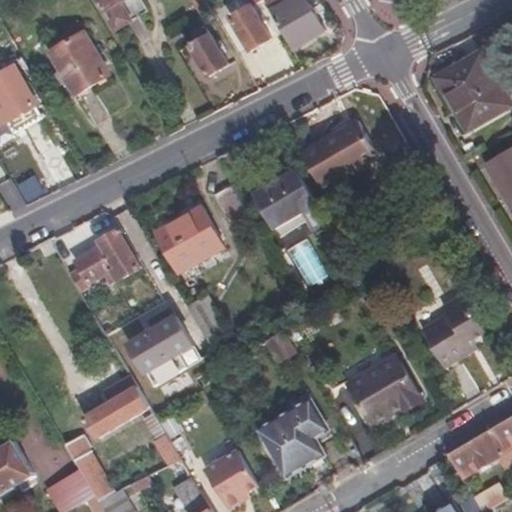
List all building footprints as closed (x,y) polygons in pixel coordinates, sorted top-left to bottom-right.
[(136,0),(94,0),(114,33),(145,13),(136,0)] [(212,11),(205,0),(191,0),(201,17),(212,11)] [(306,0),(291,0),(271,12),(294,49),(326,31),(306,0)] [(243,14),(233,19),(252,52),(272,40),(254,9),(249,6),(244,9),(243,14)] [(72,41),(86,34),(80,21),(66,29),(72,41)] [(208,29),(193,37),(197,46),(190,49),(208,78),(229,65),(208,29)] [(86,34),(72,41),(52,51),(76,95),(110,76),(86,34)] [(479,51),(435,78),(464,127),(508,101),(479,51)] [(41,117),(13,69),(0,76),(0,125),(9,122),(15,132),(41,117)] [(360,122),(303,153),(321,188),(379,156),(360,122)] [(511,147),(485,162),(511,208),(511,147)] [(254,194),(274,230),(317,205),(297,170),(280,179),(278,176),(267,182),(269,186),(254,194)] [(248,210),(234,185),(217,194),(232,219),(248,210)] [(317,205),(302,214),(314,235),(329,226),(317,205)] [(154,230),(172,265),(176,272),(222,250),(201,206),(154,230)] [(77,261),(66,268),(74,282),(83,277),(87,283),(101,274),(107,285),(140,267),(117,230),(99,240),(101,243),(75,259),(77,261)] [(308,284),(327,275),(308,239),(290,248),(308,284)] [(465,262),(458,265),(456,276),(465,280),(473,276),(474,266),(465,262)] [(163,270),(178,295),(199,331),(207,326),(176,272),(172,265),(163,270)] [(163,270),(162,268),(148,275),(163,303),(178,295),(163,270)] [(74,282),(82,295),(91,291),(87,283),(83,277),(74,282)] [(464,347),(473,342),(485,335),(464,297),(443,309),(447,316),(420,331),(444,370),(467,355),(464,347)] [(178,310),(127,341),(156,386),(206,355),(178,310)] [(160,407),(117,334),(109,340),(129,375),(148,407),(151,412),(160,407)] [(282,336),(267,345),(277,361),(291,352),(282,336)] [(477,349),(473,342),(464,347),(467,355),(477,349)] [(397,361),(349,389),(373,430),(422,401),(397,361)] [(148,407),(129,375),(101,392),(108,403),(85,417),(97,438),(148,407)] [(296,427),(266,446),(287,480),(323,458),(316,446),(329,437),(309,404),(289,417),(296,427)] [(259,435),(266,446),(296,427),(289,417),(259,435)] [(511,449),(511,417),(449,455),(454,464),(463,479),(511,449)] [(166,464),(181,459),(171,433),(157,439),(166,464)] [(64,442),(80,469),(95,495),(101,506),(115,498),(79,434),(64,442)] [(36,472),(16,439),(0,449),(0,497),(18,486),(18,483),(36,472)] [(232,509),(265,489),(236,440),(203,459),(232,509)] [(47,489),(61,511),(67,511),(95,495),(80,469),(47,489)] [(148,478),(136,485),(140,491),(150,485),(148,478)] [(198,491),(192,480),(175,490),(180,501),(198,491)] [(501,486),(476,500),(482,511),(485,511),(508,498),(501,486)] [(198,491),(180,501),(186,511),(210,511),(205,504),(198,491)] [(115,498),(101,506),(104,511),(133,511),(122,494),(115,498)] [(229,511),(220,495),(205,504),(210,511),(229,511)] [(459,511),(453,501),(436,511),(459,511)]
